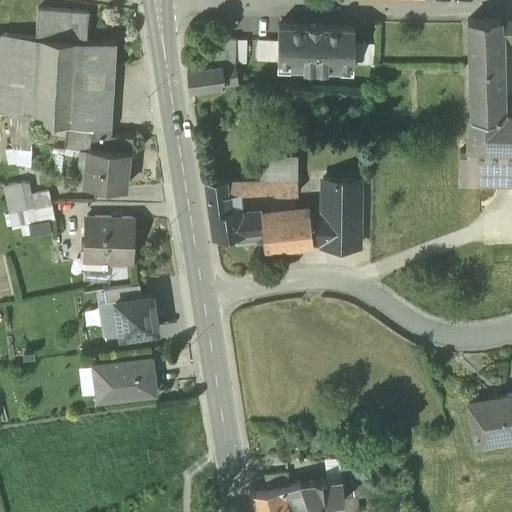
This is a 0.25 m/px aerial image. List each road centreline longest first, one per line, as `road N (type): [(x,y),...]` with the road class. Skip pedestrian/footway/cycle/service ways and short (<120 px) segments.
road 1 (residential): [(153,5),(511,3)]
road 2 (residential): [(203,303),(323,283),(348,288),(423,332),(489,341),(511,334)]
road 3 (secondary): [(203,303),(153,5)]
road 4 (secondary): [(238,511),(203,303)]
